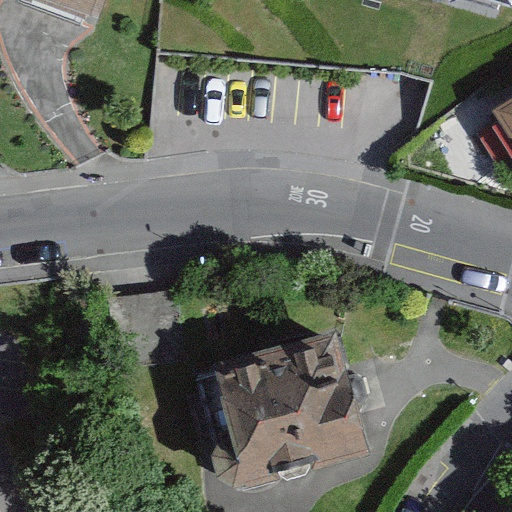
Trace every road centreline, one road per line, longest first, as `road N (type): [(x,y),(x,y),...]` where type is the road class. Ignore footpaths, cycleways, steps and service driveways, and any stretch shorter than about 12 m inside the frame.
road 1 (residential): [(0,228),(214,203),(301,204),(381,223)]
road 2 (residential): [(381,223),(511,256)]
